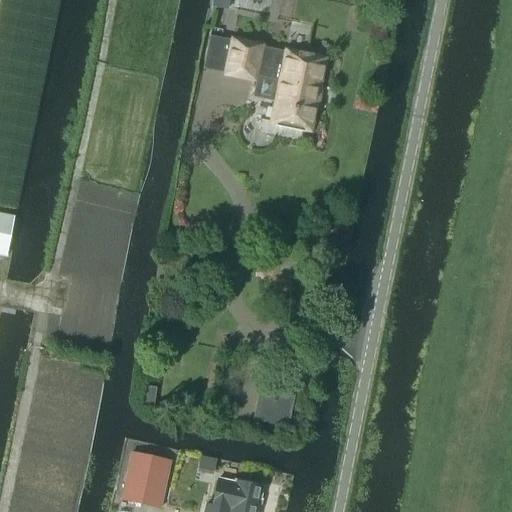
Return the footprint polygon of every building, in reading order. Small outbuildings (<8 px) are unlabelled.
[(224,74),(224,75),(256,82),(252,97),(275,102),(270,123),(309,131),(324,58),(286,50),(285,52),(259,46),(260,45),(231,39),(231,41),(224,74)] [(0,255),(5,257),(13,218),(0,215),(0,255)] [(143,386),(141,406),(152,407),(155,388),(143,386)] [(270,392),(264,423),(288,428),(294,397),(270,392)] [(122,501),(160,509),(171,463),(132,454),(122,501)] [(228,511),(257,511),(263,489),(235,483),(235,484),(219,481),(213,509),(228,511)]
